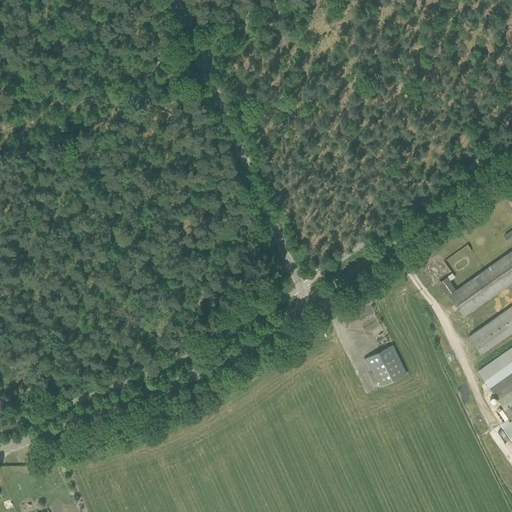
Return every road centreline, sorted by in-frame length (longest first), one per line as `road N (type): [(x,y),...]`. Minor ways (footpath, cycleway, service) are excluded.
road 1 (tertiary): [(0,455),(206,373),(314,306)]
road 2 (unclassified): [(314,306),(177,0)]
road 3 (tertiary): [(314,306),(511,161)]
